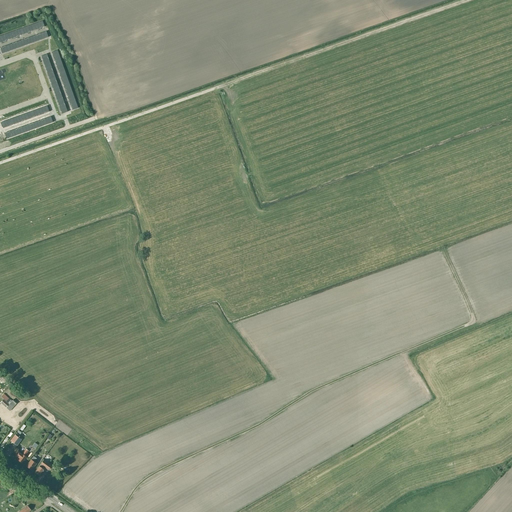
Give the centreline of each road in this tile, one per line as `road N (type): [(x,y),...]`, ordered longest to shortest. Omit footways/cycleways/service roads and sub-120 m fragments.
road 1 (track): [(442,247),(472,321),(312,390),(168,465),(144,479),(121,511)]
road 2 (track): [(216,86),(0,162)]
